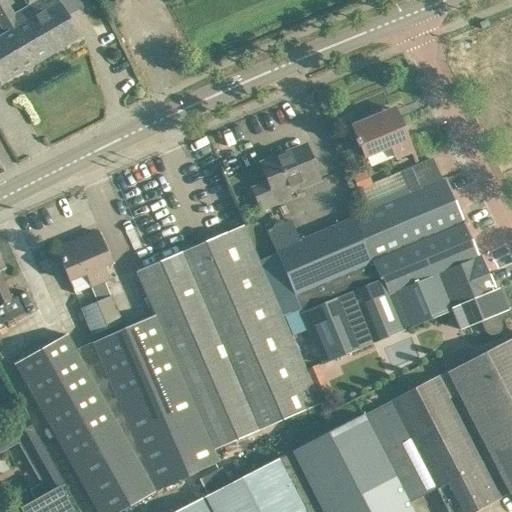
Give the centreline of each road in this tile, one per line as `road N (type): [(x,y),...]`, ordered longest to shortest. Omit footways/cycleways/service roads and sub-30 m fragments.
road 1 (secondary): [(0,199),(148,123),(411,17)]
road 2 (unclassified): [(511,225),(411,17)]
